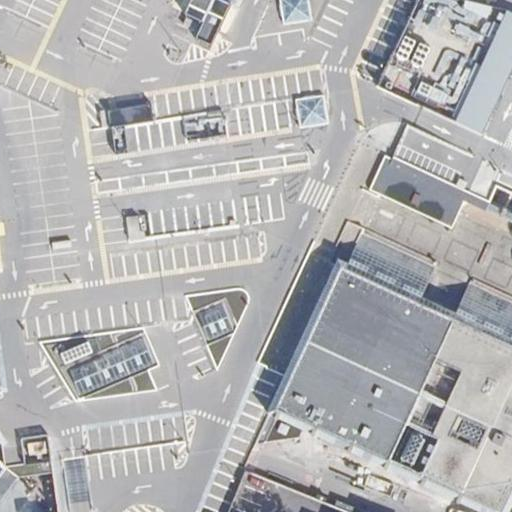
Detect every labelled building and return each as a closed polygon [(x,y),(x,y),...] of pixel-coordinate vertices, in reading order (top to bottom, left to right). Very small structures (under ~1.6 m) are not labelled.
[(0,0),(0,85),(95,129),(107,103),(146,121),(221,109),(290,98),(298,103),(324,99),(380,83),(417,0),(0,0)] [(419,102),(395,156),(511,209),(511,0),(417,0),(380,83),(419,102)] [(406,132),(419,102),(380,83),(324,99),(329,121),(301,126),(298,103),(290,98),(221,109),(224,128),(228,150),(231,169),(235,195),(239,222),(122,241),(0,257),(0,419),(1,420),(8,464),(54,458),(61,511),(228,511),(246,468),(247,461),(252,450),(256,443),(270,410),(316,308),(339,257),(466,316),(511,336),(511,209),(469,190),(454,225),(370,187),(386,152),(395,156),(399,146),(406,132)] [(329,121),(324,99),(298,103),(301,126),(329,121)] [(457,184),(395,156),(386,152),(370,187),(454,225),(469,190),(457,184)] [(316,308),(270,410),(298,423),(491,511),(495,501),(510,508),(511,503),(511,336),(466,316),(339,257),(316,308)] [(490,511),(508,511),(510,508),(495,501),(491,511),(490,511)]
